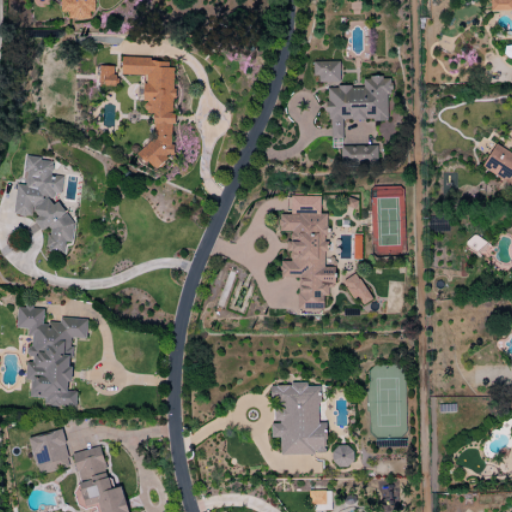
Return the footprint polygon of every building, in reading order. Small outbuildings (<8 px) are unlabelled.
[(61,0),(61,1),(59,1),(59,12),(67,12),(67,19),(92,20),(92,0),(61,0)] [(489,0),(490,11),(511,10),(511,0),(489,0)] [(144,76),(141,112),(154,113),(152,141),(140,140),(138,164),(164,166),(165,156),(168,156),(176,62),(121,58),(119,74),(144,76)] [(314,83),(340,82),(339,61),(314,62),(314,83)] [(114,87),(114,66),(98,66),(98,87),(114,87)] [(327,87),(327,139),(341,139),(341,120),(386,120),(386,95),(389,95),(389,78),(362,78),(362,87),(327,87)] [(480,169),(511,185),(511,154),(493,144),(480,169)] [(340,147),(340,165),(377,164),(377,146),(340,147)] [(70,204),(52,202),(53,193),(60,194),(62,177),(50,175),(52,160),(24,157),(22,172),(26,173),(24,185),(15,184),(12,214),(35,217),(34,227),(47,229),(45,251),(63,253),(64,241),(66,242),(70,204)] [(296,309),(322,310),(322,296),(326,296),(327,283),(333,283),(333,267),(324,267),(325,214),(319,214),(319,197),(290,196),(289,215),(278,214),(277,231),(289,232),(289,241),(285,241),(285,251),(289,251),(289,261),(279,261),(278,278),(297,279),(296,309)] [(341,282),(352,300),(356,297),(361,306),(371,300),(355,273),(341,282)] [(71,338),(85,339),(86,319),(59,318),(58,324),(42,323),(42,309),(16,308),(15,329),(27,329),(26,337),(29,337),(28,362),(25,362),(24,381),(29,381),(28,397),(43,398),(43,406),(75,408),(76,392),(65,391),(66,382),(68,382),(71,338)] [(324,454),(324,423),(318,423),(317,386),(306,386),(306,384),(269,385),(270,402),(273,402),(274,423),(270,423),(270,437),(278,437),(279,455),(324,454)] [(26,439),(34,467),(68,458),(60,430),(26,439)] [(331,466),(351,465),(350,445),(330,446),(331,466)] [(70,453),(82,508),(96,505),(97,511),(126,511),(121,487),(109,489),(100,447),(70,453)] [(324,490),(308,491),(308,505),(324,505),(324,490)]
